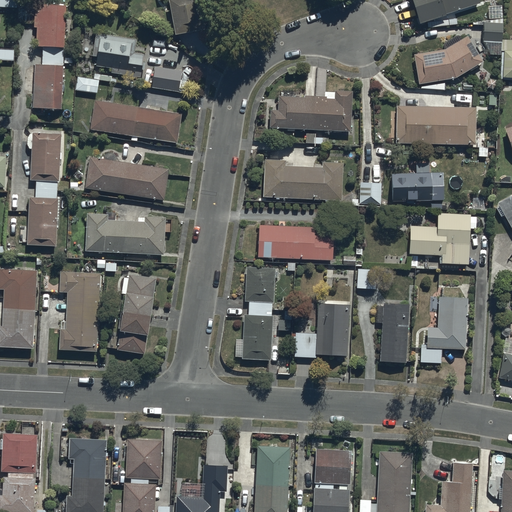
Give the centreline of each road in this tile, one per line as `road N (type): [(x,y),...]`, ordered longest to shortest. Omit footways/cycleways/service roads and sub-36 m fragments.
road 1 (residential): [(184,398),(239,77),(274,46),(360,33)]
road 2 (residential): [(184,398),(395,408),(511,425)]
road 3 (residential): [(0,390),(184,398)]
